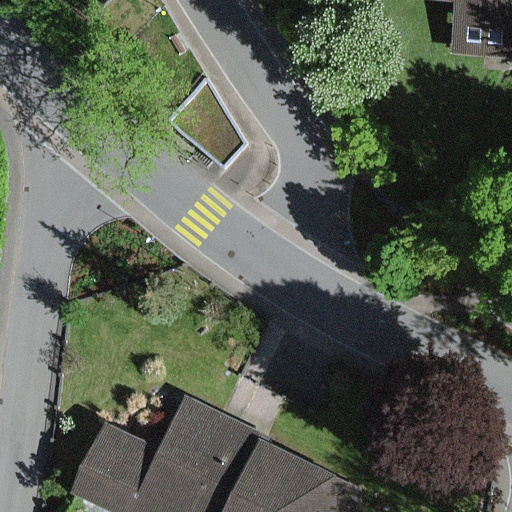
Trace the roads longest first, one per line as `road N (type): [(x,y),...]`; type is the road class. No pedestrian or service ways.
road 1 (residential): [(92,124),(59,192),(12,511)]
road 2 (residential): [(204,0),(304,145),(314,182),(305,237),(274,272)]
road 3 (residential): [(274,272),(511,395)]
road 4 (residential): [(92,124),(274,272)]
